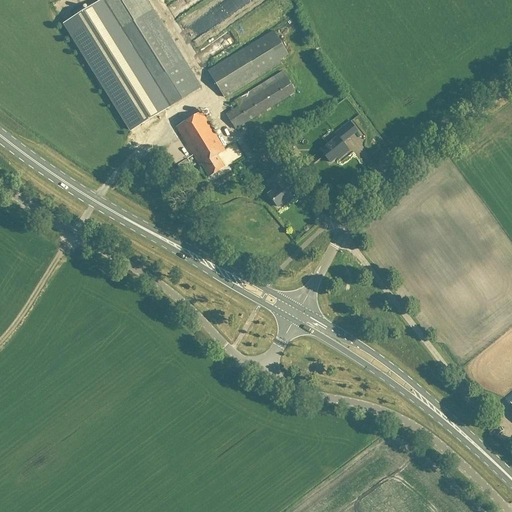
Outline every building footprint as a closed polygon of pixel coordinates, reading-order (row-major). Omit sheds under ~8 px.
[(131,132),(165,111),(200,89),(152,11),(145,0),(104,0),(65,25),(131,132)] [(274,31),(264,37),(208,72),(224,98),(280,64),(279,62),(289,56),(274,31)] [(235,130),(295,94),(282,72),(234,102),(237,108),(226,115),(235,130)] [(217,156),(225,152),(201,113),(176,128),(199,166),(201,165),(209,178),(224,169),(217,156)] [(342,144),(357,132),(350,123),(336,135),(338,138),(320,152),(330,164),(340,156),(341,158),(348,152),(342,144)] [(282,148),(294,163),(301,158),(289,142),(282,148)] [(267,183),(273,192),(268,196),(277,208),(294,195),(286,185),(295,178),(287,168),(267,183)]
